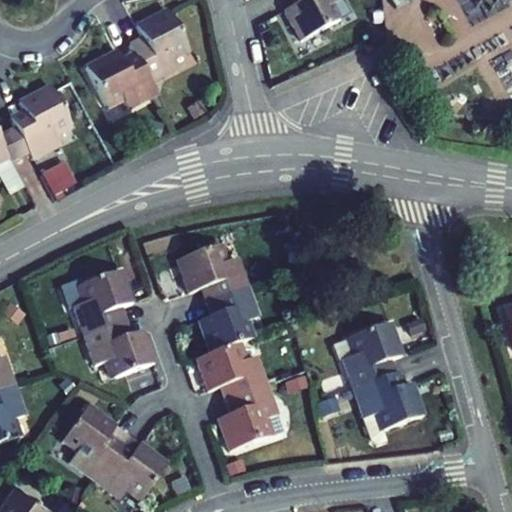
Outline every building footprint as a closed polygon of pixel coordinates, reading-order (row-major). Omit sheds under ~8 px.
[(301,0),(303,2),(292,8),(284,12),(301,43),(339,22),(350,16),(341,0),(301,0)] [(303,2),(301,0),(287,0),(292,8),(303,2)] [(411,0),(390,0),(395,9),(412,0),(411,0)] [(135,29),(141,41),(145,48),(132,55),(133,55),(138,67),(149,86),(176,71),(170,59),(186,51),(166,13),(135,29)] [(141,41),(128,48),(132,55),(145,48),(141,41)] [(149,86),(138,67),(126,73),(120,62),(116,54),(85,70),(105,109),(121,101),(128,112),(155,97),(149,86)] [(126,73),(138,67),(133,55),(120,62),(126,73)] [(28,155),(31,162),(59,148),(53,136),(69,127),(49,89),(18,105),(22,113),(28,124),(15,131),(28,155)] [(22,113),(9,121),(15,131),(28,124),(22,113)] [(0,142),(9,159),(11,163),(28,155),(15,131),(7,136),(0,139),(0,142)] [(0,142),(0,163),(9,159),(0,142)] [(40,178),(49,195),(69,185),(60,167),(40,178)] [(246,291),(236,262),(224,266),(217,248),(176,263),(188,296),(201,292),(208,289),(213,302),(246,291)] [(74,314),(83,339),(116,327),(111,313),(119,311),(132,306),(120,273),(62,294),(70,315),(74,314)] [(213,302),(208,289),(201,292),(206,305),(213,302)] [(236,347),(251,342),(245,325),(257,320),(246,291),(213,302),(218,316),(211,319),(198,323),(210,356),(236,347)] [(218,316),(213,302),(206,305),(211,319),(218,316)] [(511,307),(501,311),(511,348),(511,307)] [(111,313),(116,327),(124,325),(119,311),(111,313)] [(116,327),(121,341),(129,338),(124,325),(116,327)] [(352,392),(385,380),(380,366),(388,364),(401,359),(389,326),(348,340),(354,358),(342,362),(352,392)] [(94,369),(106,364),(112,381),(153,367),(141,333),(129,338),(121,341),(116,327),(83,339),(94,369)] [(335,345),(342,362),(354,358),(348,340),(335,345)] [(207,394),(220,390),(228,387),(232,401),(265,389),(255,360),(243,364),(236,347),(210,356),(196,361),(207,394)] [(2,359),(0,359),(0,392),(13,388),(2,359)] [(393,377),(388,364),(380,366),(385,380),(393,377)] [(385,380),(390,393),(402,389),(397,375),(393,377),(385,380)] [(385,443),(381,434),(422,419),(410,386),(402,389),(390,393),(385,380),(352,392),(363,421),(370,442),(376,446),(385,443)] [(232,401),(228,387),(220,390),(225,403),(232,401)] [(0,445),(17,439),(11,422),(23,418),(13,388),(0,392),(0,445)] [(265,389),(232,401),(237,414),(230,417),(217,422),(229,454),(282,436),(265,389)] [(237,414),(232,401),(225,403),(230,417),(237,414)] [(86,408),(61,444),(75,454),(68,465),(93,483),(114,455),(102,447),(115,429),(86,408)] [(114,455),(126,438),(115,429),(102,447),(114,455)] [(126,438),(114,455),(125,463),(138,446),(126,438)] [(166,467),(138,446),(125,463),(114,455),(93,483),(118,502),(126,491),(141,502),(166,467)] [(0,511),(37,511),(14,494),(0,511)]
